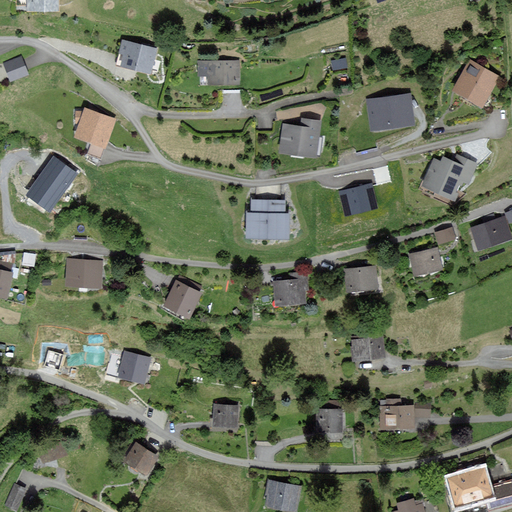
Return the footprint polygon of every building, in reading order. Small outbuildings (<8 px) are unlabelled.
[(22,0),(22,8),(27,8),(27,12),(59,12),(58,0),(22,0)] [(156,50),(123,41),(119,55),(124,56),(122,65),(150,73),(156,50)] [(500,77),(470,61),(453,91),(484,108),(500,77)] [(239,62),(199,62),(199,73),(207,73),(207,85),(240,85),(239,62)] [(368,100),(372,132),(415,126),(410,94),(368,100)] [(86,110),(76,136),(103,146),(113,120),(86,110)] [(321,121),(303,118),(302,127),(284,124),(280,153),(317,157),(321,121)] [(478,164),(458,155),(455,162),(443,157),(441,162),(435,159),(423,185),(455,199),(463,181),(469,184),(478,164)] [(70,174),(55,163),(29,200),(44,211),(70,174)] [(345,215),(379,208),(373,182),(339,189),(345,215)] [(290,214),(286,213),(286,201),(252,201),(252,213),(248,213),(248,238),(290,238),(290,214)] [(472,227),(478,248),(505,241),(498,219),(472,227)] [(451,228),(436,233),(439,242),(454,237),(451,228)] [(409,254),(414,277),(443,270),(439,247),(409,254)] [(12,263),(0,260),(0,294),(8,297),(14,273),(11,272),(12,263)] [(103,261),(67,260),(67,285),(102,286),(103,261)] [(346,268),(347,292),(379,291),(378,267),(346,268)] [(278,280),(279,304),(306,303),(305,279),(278,280)] [(179,280),(166,305),(190,317),(203,292),(179,280)] [(216,303),(240,310),(243,296),(219,290),(216,303)] [(381,334),(351,334),(351,355),(381,355),(381,334)] [(127,352),(121,378),(147,385),(153,359),(127,352)] [(218,405),(216,425),(240,427),(241,407),(218,405)] [(382,407),(383,428),(414,427),(413,406),(382,407)] [(419,406),(419,417),(431,417),(431,406),(419,406)] [(344,411),(318,411),(318,431),(344,431),(344,411)] [(138,440),(124,460),(147,476),(161,456),(138,440)] [(40,447),(44,467),(65,463),(61,443),(40,447)] [(483,467),(448,477),(457,506),(491,495),(483,467)] [(272,479),(268,506),(298,511),(303,485),(272,479)] [(511,496),(511,482),(491,488),(495,501),(511,496)] [(25,490),(15,485),(6,504),(16,508),(25,490)] [(393,511),(392,511),(424,511),(422,503),(415,505),(413,499),(397,503),(399,510),(393,511)]
